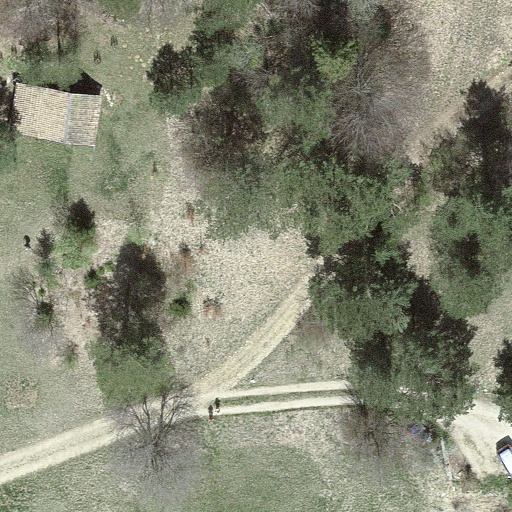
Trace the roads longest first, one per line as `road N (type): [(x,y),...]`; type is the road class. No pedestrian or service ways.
road 1 (track): [(0,483),(195,408),(270,351),(389,205),(511,101)]
road 2 (track): [(195,408),(382,405),(511,437)]
